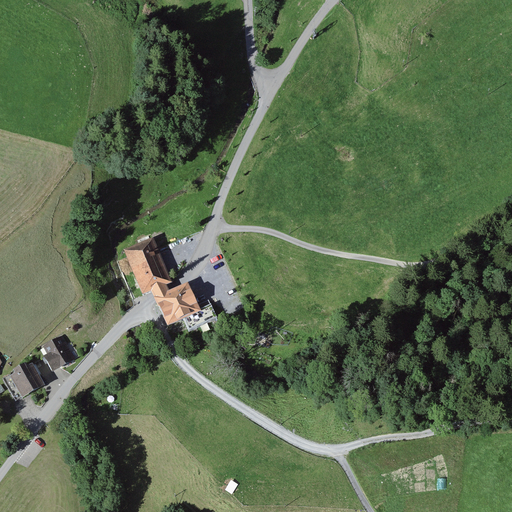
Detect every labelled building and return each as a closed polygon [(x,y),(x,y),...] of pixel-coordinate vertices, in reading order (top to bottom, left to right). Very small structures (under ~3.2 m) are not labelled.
[(171,282),(153,238),(124,251),(144,294),(152,291),(165,285),(171,282)] [(152,291),(155,297),(156,300),(169,294),(167,289),(165,285),(152,291)] [(169,294),(156,300),(169,325),(200,311),(187,285),(171,293),(169,294)] [(72,361),(57,336),(39,347),(54,371),(72,361)] [(40,387),(27,361),(5,373),(19,399),(40,387)]
